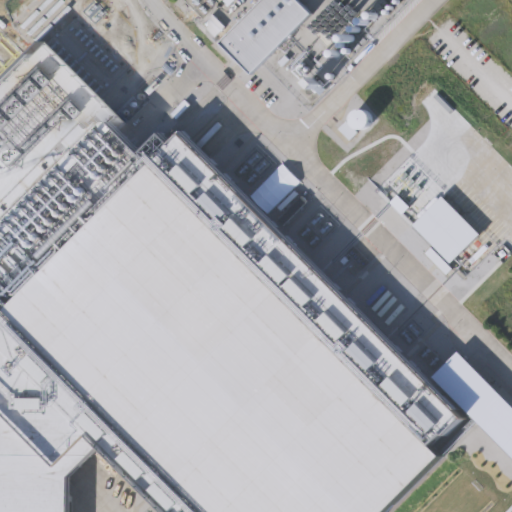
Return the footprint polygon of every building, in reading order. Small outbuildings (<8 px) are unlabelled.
[(222,37),(261,0),(302,0),(312,10),(253,70),(222,37)] [(202,23),(212,14),(224,27),(215,36),(202,23)] [(0,425),(0,317),(7,310),(0,303),(0,77),(36,41),(152,159),(183,131),(218,164),(213,172),(444,402),(447,397),(466,415),(438,445),(447,454),(389,511),(168,511),(96,442),(57,481),(0,425)] [(357,109),(360,109),(363,111),(365,116),(366,119),(365,123),(362,127),(358,129),(355,129),(353,128),(349,124),(348,119),(349,115),(350,112),(354,109),(357,109)] [(0,511),(0,425),(57,481),(74,496),(74,511),(0,511)]
